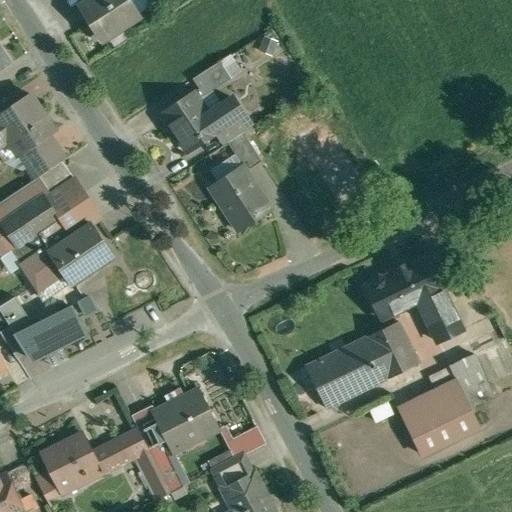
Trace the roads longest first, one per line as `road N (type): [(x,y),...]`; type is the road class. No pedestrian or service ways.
road 1 (residential): [(221,307),(17,0)]
road 2 (unclassified): [(511,167),(221,307)]
road 3 (unclassified): [(221,307),(0,417)]
road 4 (residential): [(330,511),(221,307)]
